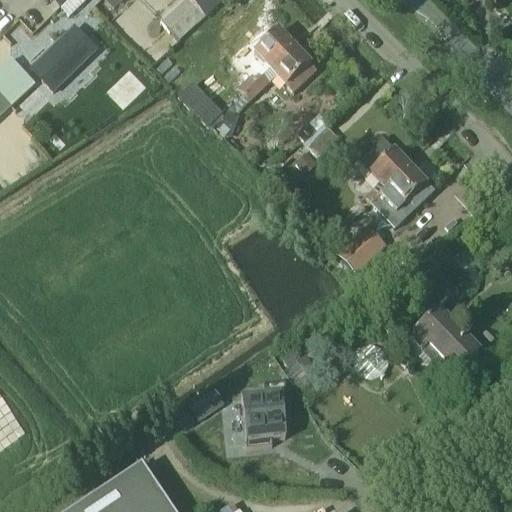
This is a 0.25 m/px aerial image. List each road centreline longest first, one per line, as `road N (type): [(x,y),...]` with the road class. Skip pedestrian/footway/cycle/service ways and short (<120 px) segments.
road 1 (unclassified): [(341,0),(511,172)]
road 2 (unclassified): [(511,99),(412,0)]
